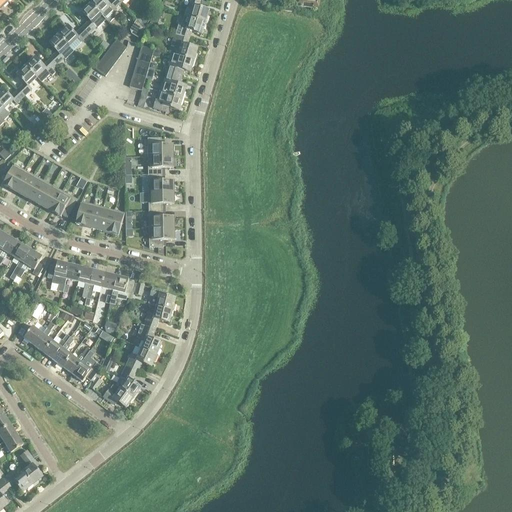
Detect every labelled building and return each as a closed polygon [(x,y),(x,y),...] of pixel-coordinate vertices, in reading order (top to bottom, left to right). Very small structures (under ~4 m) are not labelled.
[(111,0),(107,4),(103,0),(95,0),(91,5),(102,17),(107,22),(116,14),(114,12),(121,4),(117,0),(111,0)] [(194,0),(190,0),(186,17),(205,23),(209,11),(199,8),(200,2),(194,0)] [(102,17),(91,5),(82,14),(89,21),(82,29),(89,35),(96,28),(93,25),(102,17)] [(140,16),(136,20),(144,28),(147,23),(140,16)] [(179,24),(176,35),(189,39),(191,32),(201,35),(205,23),(186,17),(184,17),(182,25),(179,24)] [(138,39),(144,28),(136,20),(129,31),(131,35),(138,39)] [(155,20),(153,27),(159,29),(162,22),(155,20)] [(67,28),(58,36),(70,48),(78,40),(81,43),(89,35),(82,29),(75,36),(67,28)] [(189,39),(176,35),(173,44),(171,43),(168,54),(172,55),(194,61),(197,49),(187,46),(189,39)] [(73,53),(58,36),(49,44),(57,53),(50,59),(57,66),(64,59),(65,61),(73,53)] [(116,41),(112,47),(122,54),(127,49),(116,41)] [(112,47),(108,52),(118,60),(122,55),(122,54),(112,47)] [(154,51),(142,47),(140,54),(152,58),(154,51)] [(108,52),(104,58),(114,66),(118,60),(108,52)] [(152,58),(140,54),(137,61),(150,65),(152,58)] [(194,61),(172,55),(170,64),(171,64),(168,74),(177,77),(180,70),(190,73),(194,61)] [(104,58),(99,64),(110,71),(114,66),(104,58)] [(43,66),(35,59),(26,67),(37,79),(42,83),(50,75),(52,77),(56,73),(53,70),(57,66),(50,59),(43,66)] [(150,65),(137,61),(135,68),(148,71),(150,65)] [(99,64),(95,69),(105,77),(110,71),(99,64)] [(37,79),(26,67),(17,76),(25,84),(18,90),(24,97),(31,91),(28,88),(37,79)] [(148,71),(135,68),(134,74),(146,78),(148,71)] [(146,78),(134,74),(133,74),(131,81),(144,85),(146,78)] [(168,74),(165,84),(164,83),(161,93),(182,99),(186,87),(175,84),(177,77),(168,74)] [(144,85),(131,81),(129,88),(142,91),(144,85)] [(24,97),(18,90),(10,97),(3,90),(0,92),(0,104),(5,110),(13,102),(16,105),(24,97)] [(182,99),(161,93),(158,101),(156,100),(154,108),(167,112),(168,108),(178,111),(182,99)] [(161,139),(148,139),(148,158),(173,157),(173,146),(161,146),(161,139)] [(4,150),(0,154),(0,156),(5,161),(10,156),(4,150)] [(173,157),(148,158),(148,176),(162,176),(162,169),(173,169),(173,157)] [(24,171),(14,165),(3,186),(13,191),(24,171)] [(34,176),(24,171),(13,191),(22,196),(34,176)] [(43,181),(34,176),(22,196),(32,202),(43,181)] [(162,176),(148,176),(148,194),(174,193),(173,182),(162,182),(162,176)] [(53,187),(43,181),(32,202),(41,207),(53,187)] [(62,192),(53,187),(42,207),(51,212),(62,192)] [(77,201),(62,192),(51,212),(61,218),(64,212),(69,215),(77,201)] [(174,193),(148,194),(149,212),(162,212),(162,205),(174,205),(174,193)] [(93,206),(82,203),(76,225),(87,228),(93,206)] [(103,208),(93,206),(87,228),(97,231),(103,208)] [(114,211),(103,208),(97,231),(108,233),(114,211)] [(125,214),(114,211),(108,233),(119,236),(125,214)] [(162,212),(149,212),(149,230),(174,229),(174,218),(163,218),(162,212)] [(174,229),(149,230),(149,249),(163,248),(163,241),(174,241),(174,229)] [(0,257),(11,239),(0,233),(0,257)] [(11,239),(0,257),(0,265),(7,254),(14,258),(21,246),(11,239)] [(24,264),(31,252),(21,246),(14,258),(20,262),(9,279),(13,281),(17,276),(21,269),(24,264)] [(37,278),(44,268),(39,264),(42,259),(31,252),(24,264),(35,271),(32,275),(37,278)] [(65,286),(66,280),(70,265),(58,262),(56,268),(50,267),(47,279),(53,280),(54,277),(62,279),(59,292),(63,293),(65,286)] [(78,283),(82,269),(70,265),(66,280),(78,283)] [(85,306),(94,272),(82,269),(78,283),(85,285),(82,297),(81,300),(82,301),(83,301),(82,305),(85,306)] [(100,294),(102,289),(106,275),(94,272),(85,306),(89,307),(91,300),(93,292),(100,294)] [(114,292),(117,277),(106,275),(102,289),(113,292),(114,292)] [(113,292),(112,298),(110,305),(115,306),(117,299),(126,302),(128,295),(125,295),(126,293),(130,294),(131,286),(128,285),(129,280),(117,277),(114,292),(113,292)] [(141,297),(144,286),(137,284),(134,296),(141,297)] [(148,307),(149,307),(172,312),(175,300),(164,298),(165,293),(152,289),(150,297),(151,297),(148,307)] [(72,305),(71,313),(82,318),(84,310),(72,305)] [(143,327),(155,331),(158,322),(169,324),(172,312),(149,307),(147,314),(143,327)] [(63,313),(60,318),(67,322),(70,317),(63,313)] [(43,354),(52,342),(45,337),(54,326),(50,323),(46,320),(42,326),(46,330),(42,335),(33,347),(43,354)] [(155,331),(143,327),(140,326),(136,338),(139,339),(145,342),(141,350),(156,357),(161,345),(152,341),(155,331)] [(33,347),(42,335),(32,328),(23,339),(33,347)] [(62,349),(70,338),(66,335),(62,341),(61,340),(57,346),(52,342),(43,354),(53,361),(62,349)] [(63,368),(71,357),(66,353),(70,347),(69,346),(74,340),(70,338),(62,349),(53,361),(63,368)] [(73,376),(89,352),(86,350),(82,356),(80,355),(77,361),(71,357),(63,368),(73,376)] [(151,368),(156,357),(141,350),(137,359),(131,356),(126,368),(137,373),(141,364),(151,368)] [(89,352),(73,376),(83,383),(86,378),(91,382),(98,372),(93,368),(91,371),(86,368),(90,363),(89,362),(94,356),(89,352)] [(121,389),(133,399),(140,388),(132,383),(137,373),(126,368),(120,381),(125,383),(121,389)] [(102,382),(97,379),(90,388),(95,392),(102,382)] [(133,399),(121,389),(117,387),(114,387),(110,392),(108,392),(103,398),(114,406),(117,403),(126,409),(133,399)] [(0,415),(0,430),(8,425),(2,414),(0,415)] [(0,444),(2,443),(15,435),(8,425),(0,430),(0,444)] [(2,443),(0,444),(0,449),(4,447),(8,453),(21,445),(15,435),(2,443)] [(393,448),(368,449),(369,465),(394,464),(393,448)] [(30,486),(41,478),(35,469),(37,467),(29,456),(26,453),(20,458),(23,461),(28,469),(21,474),(30,486)] [(5,478),(0,471),(0,482),(7,491),(15,485),(21,493),(30,486),(21,474),(18,470),(11,475),(10,474),(5,478)]
